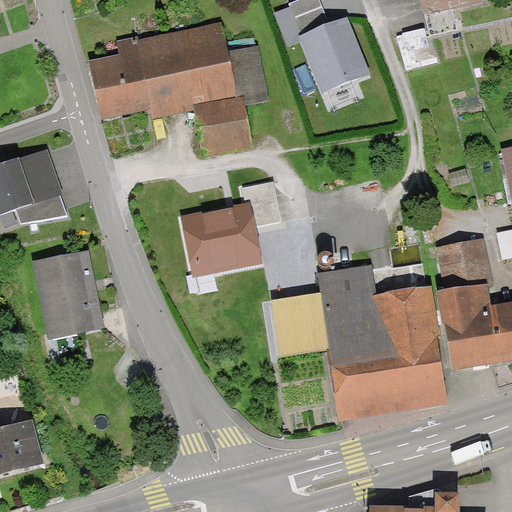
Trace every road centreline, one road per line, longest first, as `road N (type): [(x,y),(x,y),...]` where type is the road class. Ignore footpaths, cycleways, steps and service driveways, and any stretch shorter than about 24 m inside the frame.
road 1 (residential): [(49,0),(138,297),(223,470),(245,491)]
road 2 (primary): [(245,491),(511,421)]
